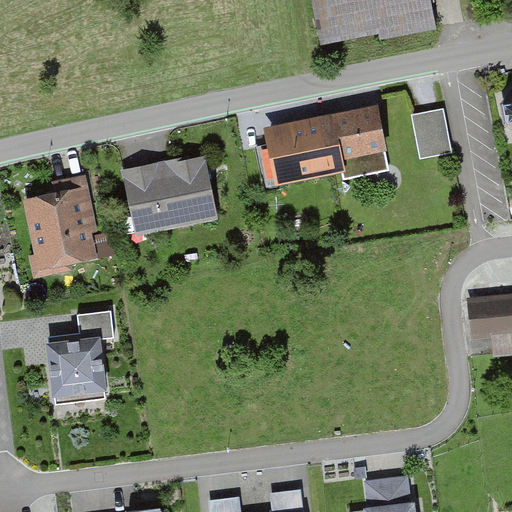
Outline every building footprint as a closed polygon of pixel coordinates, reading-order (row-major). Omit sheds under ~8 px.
[(431,0),(310,0),(321,53),(437,31),(431,0)] [(511,93),(509,94),(500,105),(503,127),(511,131),(511,93)] [(445,110),(413,116),(421,160),(453,154),(445,110)] [(376,115),(264,136),(275,196),(345,182),(342,168),(384,160),(376,115)] [(210,160),(126,175),(137,239),(221,225),(210,160)] [(55,193),(23,199),(39,280),(77,273),(75,264),(103,259),(88,177),(53,184),(55,193)] [(511,300),(469,306),(473,346),(492,344),(494,364),(511,361),(511,300)] [(111,306),(79,311),(81,330),(113,326),(111,306)] [(99,329),(44,336),(51,391),(106,384),(99,329)] [(374,510),(363,511),(362,511),(415,511),(411,481),(371,486),(374,510)] [(301,486),(271,490),(273,510),(303,506),(301,486)] [(241,511),(239,493),(208,497),(210,511),(241,511)]
